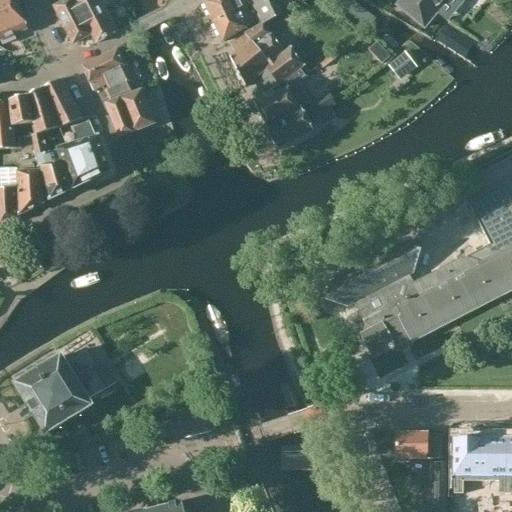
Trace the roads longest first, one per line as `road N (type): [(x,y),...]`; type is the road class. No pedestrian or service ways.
road 1 (residential): [(0,239),(127,176),(104,120),(64,69)]
road 2 (residential): [(180,4),(266,164)]
road 3 (unclassified): [(511,410),(346,411)]
road 4 (unclassified): [(188,458),(346,411)]
road 5 (unclassified): [(34,508),(188,458)]
road 6 (residential): [(64,69),(180,4)]
